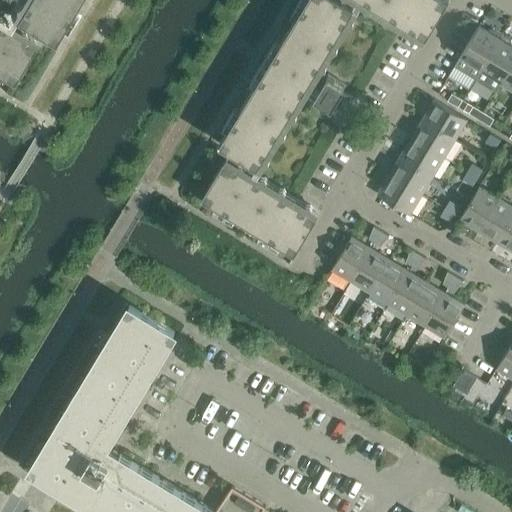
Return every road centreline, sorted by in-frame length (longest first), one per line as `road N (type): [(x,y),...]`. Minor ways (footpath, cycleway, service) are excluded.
road 1 (residential): [(347,194),(459,0)]
road 2 (residential): [(511,288),(347,194)]
